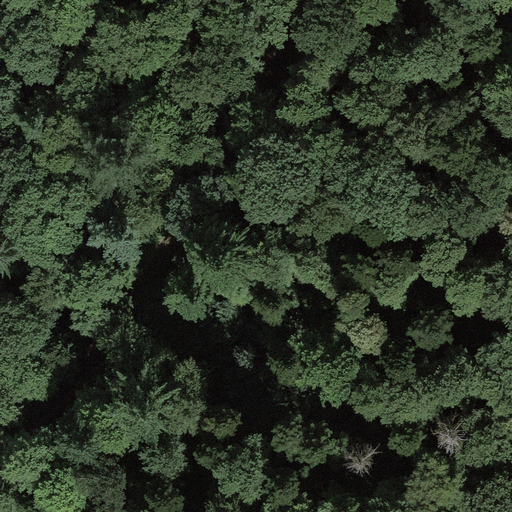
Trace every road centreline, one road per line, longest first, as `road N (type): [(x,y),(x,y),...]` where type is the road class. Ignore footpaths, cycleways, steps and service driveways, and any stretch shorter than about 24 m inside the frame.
road 1 (track): [(86,511),(255,185),(296,85),(313,0)]
road 2 (track): [(301,0),(204,182),(104,340),(0,456)]
